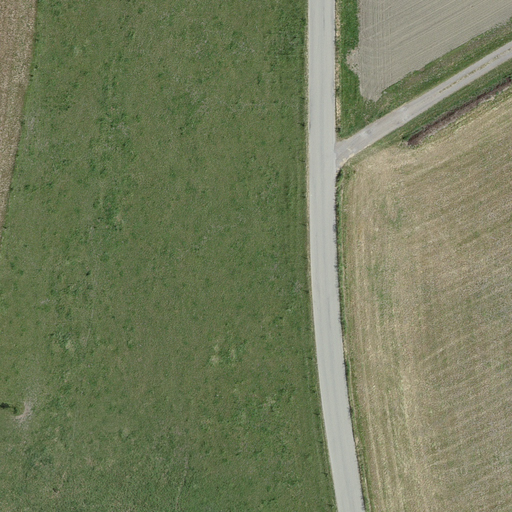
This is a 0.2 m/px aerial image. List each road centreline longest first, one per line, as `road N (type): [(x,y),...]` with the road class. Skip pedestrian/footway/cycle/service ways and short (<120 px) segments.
road 1 (tertiary): [(356,511),(319,171),(317,0)]
road 2 (track): [(319,171),(511,56)]
